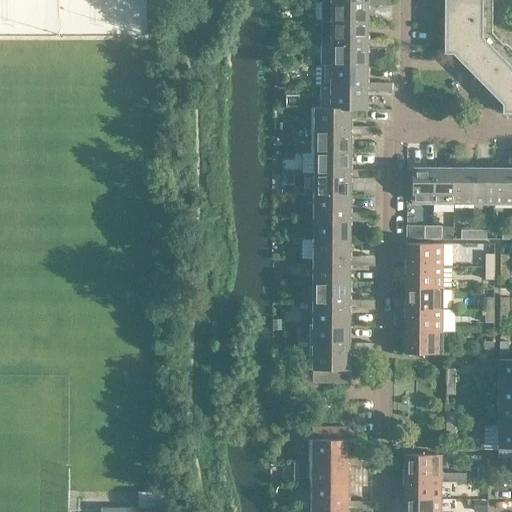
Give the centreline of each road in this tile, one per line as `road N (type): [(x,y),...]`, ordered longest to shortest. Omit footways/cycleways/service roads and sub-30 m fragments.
road 1 (unclassified): [(389,511),(393,147),(412,125)]
road 2 (unclassified): [(412,125),(412,0)]
